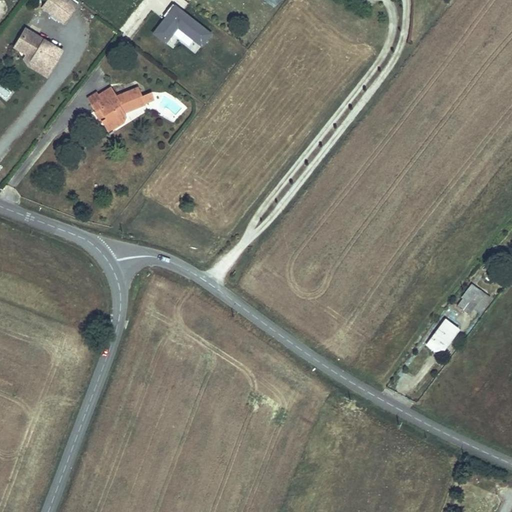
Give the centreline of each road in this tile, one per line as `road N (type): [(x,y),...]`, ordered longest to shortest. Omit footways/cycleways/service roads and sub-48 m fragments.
road 1 (tertiary): [(109,262),(154,256),(182,266),(336,371),(511,462)]
road 2 (secondary): [(47,511),(115,335),(120,294),(109,262)]
road 3 (unknown): [(0,142),(75,47),(76,20)]
road 4 (secondary): [(109,262),(82,237),(0,205)]
